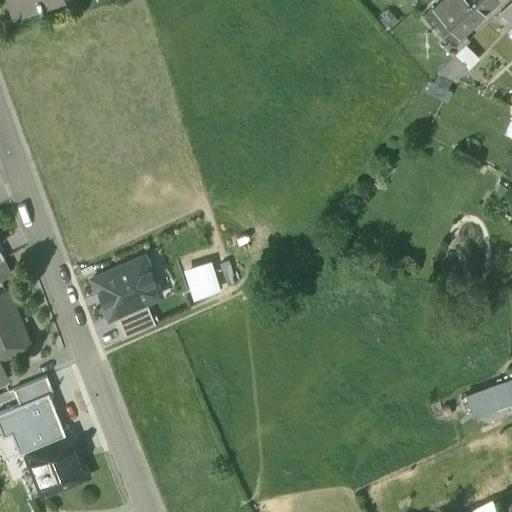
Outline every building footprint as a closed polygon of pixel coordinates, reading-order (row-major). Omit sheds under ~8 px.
[(64,0),(6,0),(12,18),(39,9),(40,11),(43,10),(42,8),(65,1),(64,0)] [(442,0),(430,11),(453,37),(461,31),(462,31),(495,0),(442,0)] [(511,0),(500,12),(511,22),(511,0)] [(453,37),(444,46),(453,56),(470,40),(462,31),(461,31),(453,37)] [(222,235),(187,241),(191,264),(212,260),(215,274),(228,271),(222,235)] [(109,318),(113,316),(145,302),(161,295),(144,257),(92,279),(109,318)] [(0,260),(0,278),(10,273),(2,259),(0,260)] [(218,292),(210,267),(187,275),(195,299),(218,292)] [(7,292),(0,294),(0,356),(29,345),(7,292)] [(113,316),(122,338),(155,324),(145,302),(113,316)] [(47,376),(14,389),(19,403),(48,392),(49,393),(53,392),(47,376)] [(511,401),(511,380),(462,398),(469,417),(511,401)] [(26,450),(65,434),(49,393),(48,392),(19,403),(0,411),(0,428),(3,435),(11,432),(20,453),(26,450)] [(65,434),(26,450),(35,472),(43,492),(81,477),(72,453),(77,450),(70,432),(65,434)] [(35,472),(23,477),(31,497),(43,492),(35,472)]
